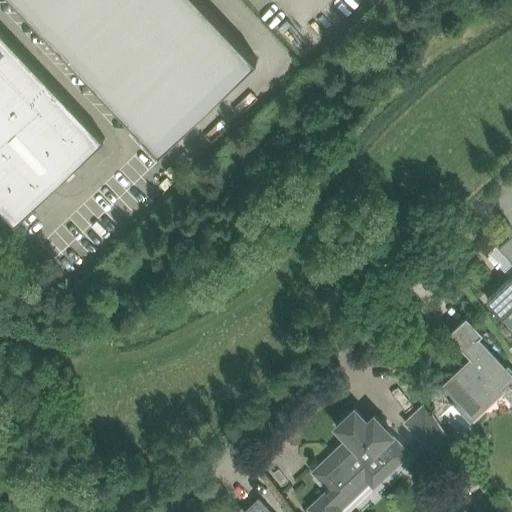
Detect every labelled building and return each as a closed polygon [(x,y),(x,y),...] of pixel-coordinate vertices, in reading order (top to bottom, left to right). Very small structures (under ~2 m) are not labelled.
[(258,59),(202,0),(17,0),(161,151),(258,59)] [(0,203),(17,222),(105,138),(0,26),(0,203)] [(114,248),(95,227),(63,257),(82,278),(114,248)] [(511,276),(488,299),(503,315),(503,316),(511,325),(511,235),(500,247),(511,259),(511,276)] [(465,365),(442,387),(456,402),(471,418),(502,389),(509,397),(511,393),(511,371),(511,373),(478,338),(484,333),(467,315),(448,333),(474,361),(467,367),(465,365)] [(426,401),(405,421),(428,446),(430,444),(449,472),(466,461),(445,430),(426,401)] [(310,507),(314,511),(345,511),(337,503),(366,476),(371,481),(378,482),(410,452),(393,434),(394,433),(376,413),(369,420),(356,406),(351,411),(350,409),(340,419),(341,420),(336,425),(348,438),(314,470),(318,474),(316,476),(322,482),(323,480),(329,486),(327,487),(329,489),(310,507)] [(272,511),(260,498),(245,511),(272,511)]
